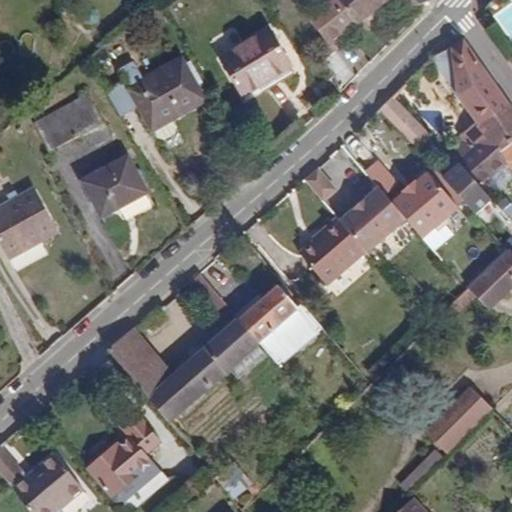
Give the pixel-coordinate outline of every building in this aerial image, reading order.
[(427,1),(426,0),(328,0),(307,18),(329,44),(385,0),(402,0),(411,7),(421,3),(427,1)] [(269,29),(222,59),(243,96),(292,67),(269,29)] [(464,40),(450,47),(456,96),(476,123),(510,104),(464,40)] [(124,81),(106,91),(122,116),(138,107),(152,132),(206,100),(180,57),(144,79),(128,88),(124,81)] [(117,71),(124,81),(128,88),(144,79),(133,61),(117,71)] [(400,92),(381,112),(402,134),(422,114),(400,92)] [(88,96),(36,124),(50,152),(89,130),(97,145),(111,137),(88,96)] [(511,107),(510,104),(476,123),(488,139),(507,163),(511,170),(511,107)] [(462,142),(434,167),(443,177),(459,163),(488,139),(476,123),(475,123),(457,137),(462,142)] [(507,163),(488,139),(459,163),(479,185),(507,163)] [(129,157),(83,182),(102,218),(149,193),(129,157)] [(459,163),(443,177),(462,200),(476,214),(492,201),(479,185),(459,163)] [(434,167),(392,203),(408,222),(421,236),(462,200),(443,177),(434,167)] [(317,170),(304,180),(324,204),(336,193),(317,170)] [(39,237),(42,243),(60,233),(37,189),(20,197),(16,190),(6,195),(9,203),(0,207),(0,240),(8,254),(39,237)] [(341,223),(366,253),(369,255),(408,222),(392,203),(379,189),(341,223)] [(341,223),(336,219),(318,233),(321,236),(300,254),(328,285),(366,253),(341,223)] [(11,260),(42,243),(39,237),(8,254),(11,260)] [(467,289),(488,310),(504,296),(500,292),(511,280),(511,251),(510,249),(507,250),(472,285),(467,289)] [(199,271),(188,281),(219,318),(230,309),(199,271)] [(268,354),(274,360),(313,327),(297,308),(277,286),(239,320),(259,344),(268,354)] [(274,360),(278,366),(321,326),(302,303),(297,308),(313,327),(274,360)] [(107,349),(171,424),(231,370),(259,344),(239,320),(175,377),(133,327),(107,349)] [(259,344),(231,370),(239,378),(268,354),(259,344)] [(427,432),(447,454),(455,448),(493,409),(471,388),(427,432)] [(86,469),(122,511),(129,511),(167,479),(147,454),(161,442),(132,407),(115,421),(129,438),(119,446),(117,443),(86,469)] [(2,445),(0,446),(0,470),(8,480),(23,468),(2,445)] [(410,493),(442,458),(434,450),(401,485),(410,493)] [(14,488),(31,511),(62,511),(60,509),(83,491),(53,455),(14,488)] [(226,489),(244,474),(235,462),(215,478),(226,489)] [(226,489),(234,500),(255,484),(244,474),(226,489)] [(65,511),(76,511),(92,502),(86,493),(63,508),(65,511)] [(425,511),(413,499),(398,511),(425,511)]
